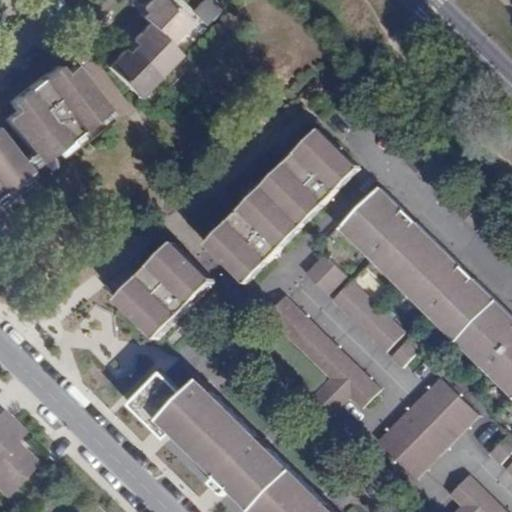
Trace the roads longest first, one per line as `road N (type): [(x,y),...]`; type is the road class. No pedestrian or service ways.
road 1 (residential): [(169,511),(0,344)]
road 2 (secondary): [(511,85),(424,0)]
